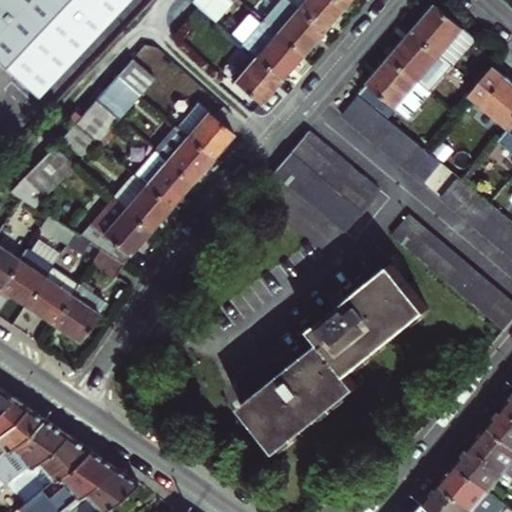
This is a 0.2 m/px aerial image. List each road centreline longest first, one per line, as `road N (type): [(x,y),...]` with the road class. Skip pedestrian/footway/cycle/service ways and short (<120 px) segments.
road 1 (residential): [(272,146),(160,276),(74,402)]
road 2 (unclassified): [(143,23),(0,175)]
road 3 (secondary): [(74,402),(235,511)]
road 4 (residential): [(395,0),(272,146)]
road 5 (residential): [(391,511),(511,364)]
road 6 (unclassified): [(272,146),(143,23)]
